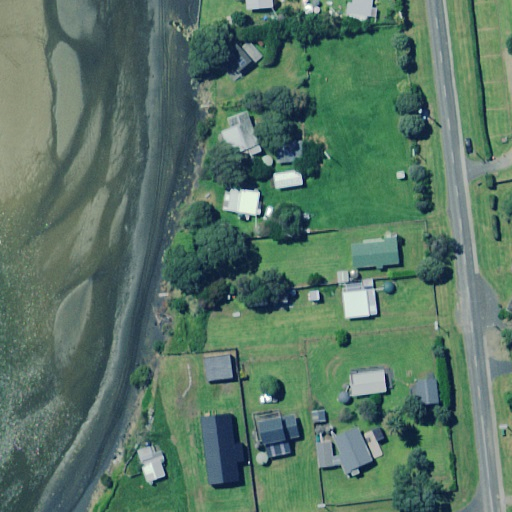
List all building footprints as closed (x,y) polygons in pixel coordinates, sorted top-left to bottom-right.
[(275,7),(274,0),(240,0),(240,1),(250,1),(250,9),(275,7)] [(355,0),(354,5),(351,5),(348,21),(367,23),(369,15),(374,16),(375,4),(379,5),(380,0),(355,0)] [(392,8),(382,8),(382,20),(391,20),(392,8)] [(265,56),(252,39),(243,46),(239,41),(225,51),(242,74),(265,56)] [(264,146),(251,111),(231,118),(235,128),(224,132),(234,157),(264,146)] [(308,160),(305,141),(278,145),(280,163),(308,160)] [(306,185),(304,173),(298,173),(298,171),(277,174),(279,188),(306,185)] [(264,209),(261,209),(263,192),(233,188),(232,193),(228,193),(226,210),(242,213),(241,219),(251,220),(252,214),(260,215),(263,215),(264,209)] [(402,265),(400,240),(355,243),(357,268),(402,265)] [(358,286),(358,292),(346,293),(349,318),(380,314),(376,280),(366,281),(367,285),(358,286)] [(333,285),(331,285),(329,285),(328,286),(327,286),(326,287),(325,288),(324,289),(324,291),(324,292),(324,293),(324,295),(324,296),(325,297),(326,298),(327,299),(328,300),(329,300),(331,301),(332,301),(333,300),(335,300),(336,299),(337,298),(338,297),(338,296),(339,295),(339,294),(339,292),(339,291),(339,290),(338,288),(337,287),(336,286),(335,286),(333,285)] [(407,293),(407,285),(388,286),(389,294),(407,293)] [(390,391),(387,371),(353,375),(356,396),(390,391)] [(442,403),(440,379),(419,381),(421,405),(442,403)] [(355,396),(355,394),(354,393),(353,392),(352,391),(351,390),(350,390),(349,389),(347,389),(346,389),(345,389),(344,390),(342,391),(342,392),(341,393),(340,394),(340,395),(340,397),(340,398),(340,399),(340,400),(341,402),(342,403),(343,403),(344,404),(346,404),(347,405),(348,404),(350,404),(351,404),(352,403),(353,402),(354,401),(354,400),(355,398),(355,397),(355,396)] [(328,410),(315,411),(316,423),(328,422),(328,410)] [(303,436),(299,414),(262,422),(270,458),(295,452),(292,439),(303,436)] [(365,416),(365,426),(377,426),(377,416),(365,416)] [(349,474),(353,473),(355,478),(365,473),(362,468),(378,460),(361,427),(332,441),(319,442),(321,467),(345,466),(349,474)] [(167,462),(162,443),(141,450),(151,482),(169,476),(165,462),(167,462)] [(220,469),(226,479),(221,483),(233,500),(238,497),(242,503),(255,494),(233,460),(220,469)]
